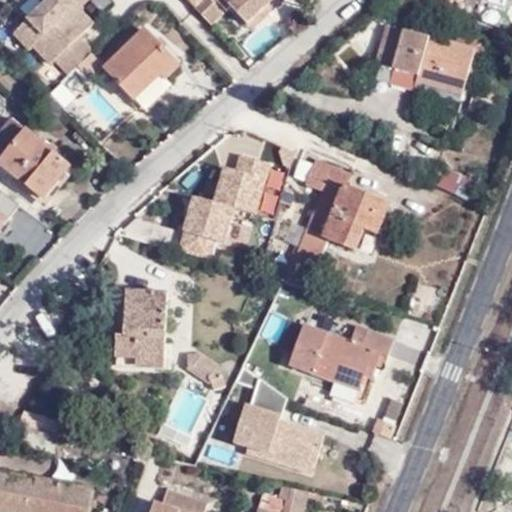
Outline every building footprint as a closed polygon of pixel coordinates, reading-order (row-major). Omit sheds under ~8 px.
[(66,74),(91,51),(80,40),(94,27),(79,11),(91,0),(52,0),(19,32),(16,36),(31,53),(34,49),(52,67),(56,63),(66,74)] [(186,0),(198,12),(210,0),(186,0)] [(210,0),(198,12),(211,26),(231,7),(247,24),(272,0),(210,0)] [(274,0),(272,0),(247,24),(252,29),(278,4),(274,0)] [(419,77),(466,89),(475,51),(485,54),(488,39),(464,32),(463,40),(457,40),(456,46),(405,33),(405,34),(387,29),(378,66),(419,77)] [(180,67),(148,31),(106,69),(134,100),(161,74),(166,81),(180,67)] [(70,77),(94,54),(91,51),(66,74),(70,77)] [(463,100),(466,89),(419,77),(416,88),(463,100)] [(499,94),(478,87),(465,116),(486,125),(499,94)] [(72,167),(11,119),(0,132),(0,163),(48,201),(72,167)] [(345,187),(349,176),(316,163),(307,185),(324,192),(310,227),(297,222),(290,240),(317,252),(322,238),(355,251),(363,229),(377,235),(390,205),(345,187)] [(465,176),(442,167),(433,187),(456,197),(465,176)] [(166,368),(169,293),(127,291),(126,336),(116,336),(116,360),(137,361),(139,368),(166,368)] [(389,359),(394,341),(356,328),(351,344),(305,327),(291,367),(337,384),(332,400),(356,408),(367,381),(373,382),(383,357),(389,359)] [(219,380),(220,365),(203,351),(188,354),(188,369),(206,382),(219,380)] [(384,422),(400,430),(401,429),(410,406),(393,399),(384,422)] [(286,459),(315,468),(326,436),(291,426),(290,433),(279,429),(283,418),(247,408),(235,444),(249,448),(272,453),(275,440),(290,443),(286,459)] [(381,433),(396,438),(400,430),(384,422),(381,433)] [(66,433),(35,426),(30,445),(63,454),(66,433)] [(313,475),(315,468),(286,459),(290,443),(275,440),(272,453),(249,448),(248,454),(313,475)] [(0,473),(0,511),(90,511),(93,489),(0,473)] [(304,511),(309,493),(283,488),(279,500),(287,501),(284,511),(269,511),(261,508),(259,511),(304,511)] [(150,511),(205,511),(208,506),(167,490),(160,505),(154,503),(150,511)]
